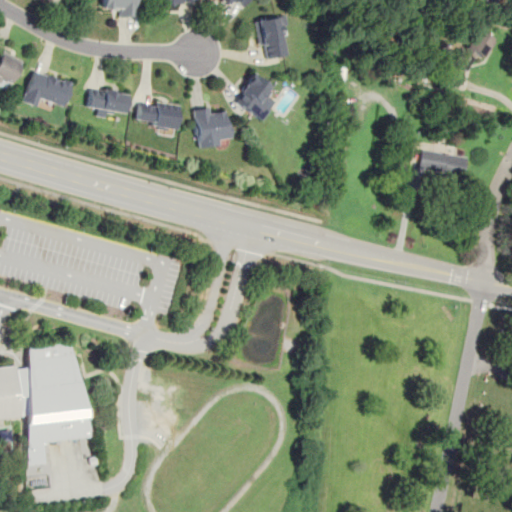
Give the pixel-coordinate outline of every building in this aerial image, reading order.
[(132,0),(99,0),(99,6),(112,6),(112,16),(132,16),(132,0)] [(220,0),(237,11),(244,0),(220,0)] [(285,53),(276,15),(251,22),(261,59),(285,53)] [(482,59),(493,39),(471,28),(452,64),(465,71),(474,54),(482,59)] [(20,60),(0,49),(0,79),(7,83),(20,60)] [(37,106),(39,99),(62,105),(69,80),(28,69),(20,102),(37,106)] [(272,101),(264,95),(270,86),(250,72),(230,100),(259,120),(272,101)] [(109,118),(111,109),(121,111),(125,93),(88,85),(84,104),(94,106),(92,114),(109,118)] [(174,129),(177,104),(136,99),(133,124),(174,129)] [(195,147),(229,142),(225,112),(211,114),(210,106),(190,109),(195,147)] [(419,149),(415,171),(460,178),(464,155),(419,149)] [(64,341),(22,345),(22,367),(12,368),(11,364),(0,365),(0,418),(21,416),(22,465),(42,463),(38,442),(89,436),(64,341)]
